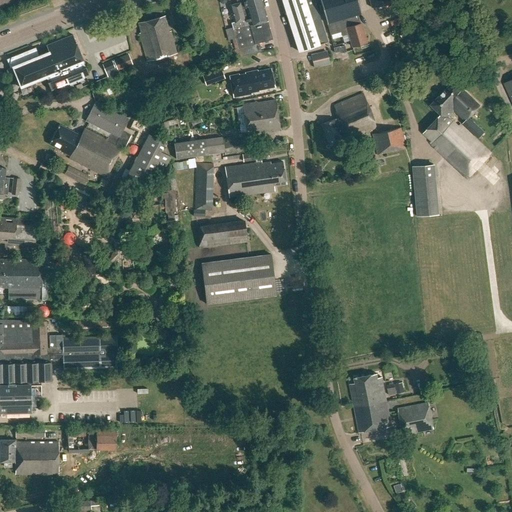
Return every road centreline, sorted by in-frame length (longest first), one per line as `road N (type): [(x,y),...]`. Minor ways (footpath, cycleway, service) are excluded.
road 1 (residential): [(379,511),(330,405),(288,67),(269,0)]
road 2 (tertiary): [(0,44),(113,0)]
